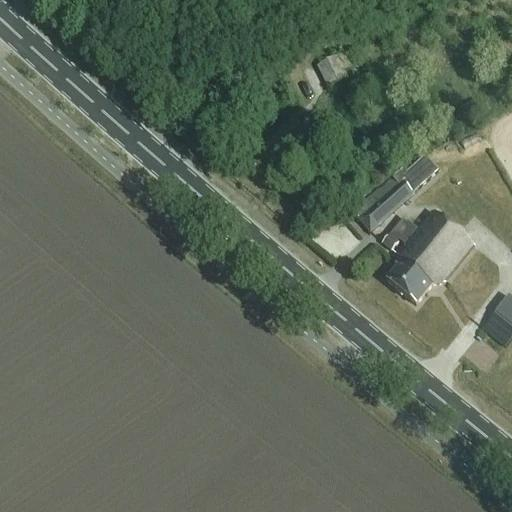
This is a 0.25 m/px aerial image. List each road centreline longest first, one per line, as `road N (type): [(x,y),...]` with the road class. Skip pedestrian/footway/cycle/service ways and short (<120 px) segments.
road 1 (primary): [(511,459),(0,19)]
road 2 (unclassified): [(511,501),(310,337),(0,65)]
